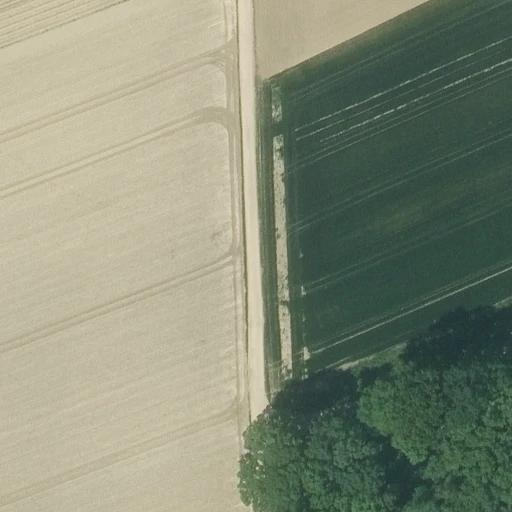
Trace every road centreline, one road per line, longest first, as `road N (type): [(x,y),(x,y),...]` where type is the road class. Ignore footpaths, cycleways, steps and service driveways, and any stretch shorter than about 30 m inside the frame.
road 1 (track): [(255,434),(240,0)]
road 2 (track): [(511,357),(255,434)]
